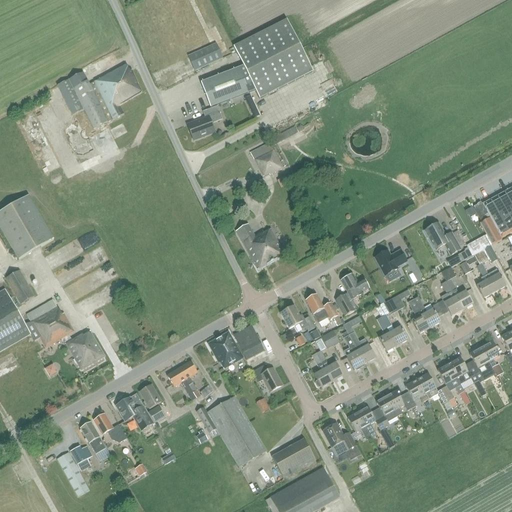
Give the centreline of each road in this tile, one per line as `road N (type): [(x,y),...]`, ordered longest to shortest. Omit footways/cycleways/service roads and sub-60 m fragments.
road 1 (residential): [(254,305),(312,407),(511,304)]
road 2 (unclassified): [(254,305),(113,0)]
road 3 (tertiary): [(254,305),(511,163)]
road 4 (tertiary): [(0,452),(254,305)]
